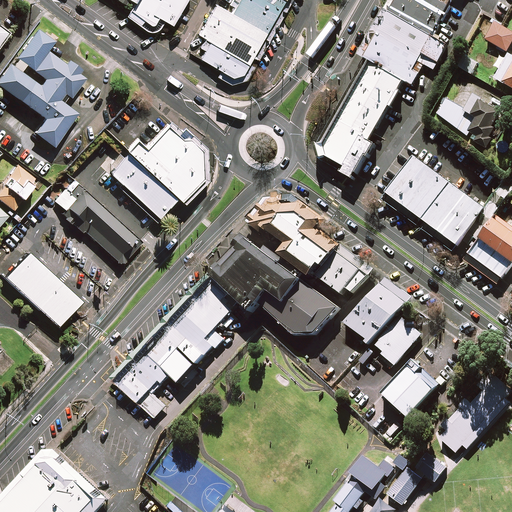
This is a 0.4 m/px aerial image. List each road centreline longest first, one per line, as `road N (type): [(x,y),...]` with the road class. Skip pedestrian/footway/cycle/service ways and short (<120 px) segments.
road 1 (secondary): [(267,178),(0,459)]
road 2 (secondary): [(0,437),(200,216),(231,153)]
road 3 (tertiary): [(511,343),(308,193),(271,177)]
road 4 (tertiary): [(293,146),(353,207),(511,325)]
road 5 (secondary): [(365,0),(307,96),(293,140)]
road 6 (secondary): [(255,115),(309,64),(352,0)]
